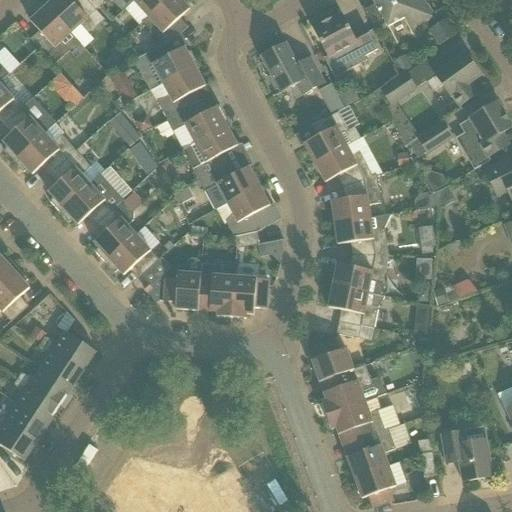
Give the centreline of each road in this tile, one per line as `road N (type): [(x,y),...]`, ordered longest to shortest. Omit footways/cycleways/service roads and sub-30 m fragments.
road 1 (residential): [(271,348),(299,265),(301,212),(229,66),(233,40)]
road 2 (residential): [(137,332),(0,185)]
road 3 (residential): [(137,332),(27,500)]
road 4 (residential): [(330,511),(271,348)]
road 5 (residential): [(271,348),(137,332)]
